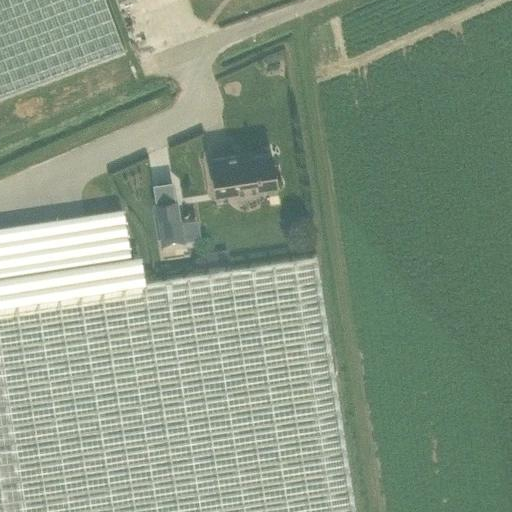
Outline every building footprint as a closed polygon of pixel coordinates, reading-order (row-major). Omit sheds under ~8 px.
[(0,0),(0,96),(125,51),(105,0),(0,0)] [(276,184),(271,153),(240,158),(239,154),(210,159),(215,194),(276,184)] [(154,201),(162,252),(183,249),(175,198),(154,201)] [(0,239),(0,316),(81,304),(143,295),(140,271),(131,272),(123,221),(70,229),(0,239)] [(208,274),(231,271),(228,255),(206,258),(208,274)] [(143,295),(81,304),(0,316),(0,511),(351,511),(315,269),(143,295)]
